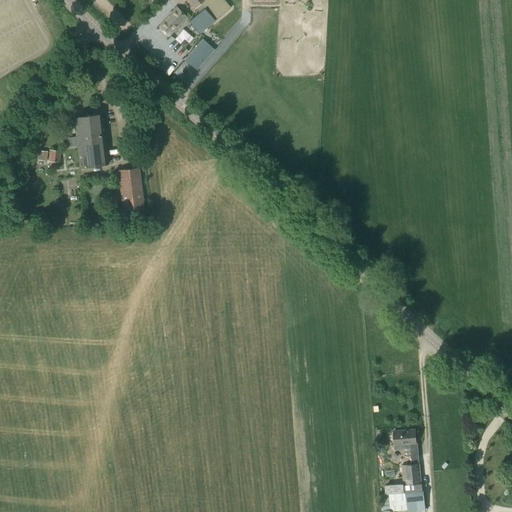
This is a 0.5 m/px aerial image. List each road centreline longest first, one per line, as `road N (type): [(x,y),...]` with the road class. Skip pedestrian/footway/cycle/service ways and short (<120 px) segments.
road 1 (tertiary): [(511,401),(421,331),(300,208),(89,26)]
road 2 (unclassified): [(0,167),(26,112),(89,26)]
